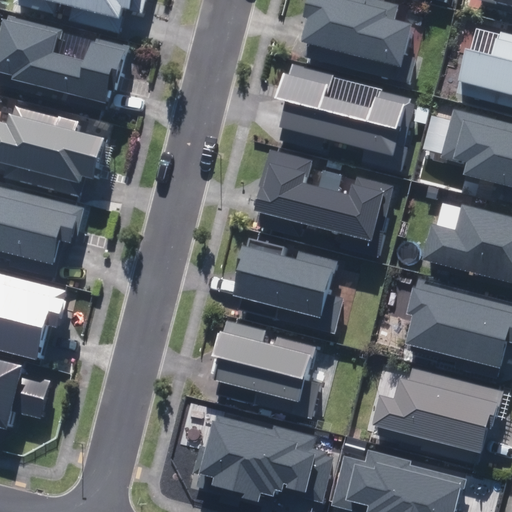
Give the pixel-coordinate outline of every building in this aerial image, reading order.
[(76,22),(124,35),(127,23),(133,25),(134,20),(136,13),(149,17),(153,0),(16,0),(15,7),(63,20),(66,8),(79,12),(76,22)] [(313,34),(310,46),(316,48),(313,56),(415,83),(420,62),(412,60),(421,27),(399,21),(403,7),(375,0),(318,0),(313,22),(316,23),(313,34)] [(126,94),(137,48),(105,40),(99,65),(65,57),(72,29),(15,16),(1,73),(10,75),(6,92),(106,116),(107,110),(112,111),(114,105),(117,106),(119,99),(120,93),(126,94)] [(511,36),(478,28),(472,53),(469,52),(457,98),(511,111),(511,36)] [(366,162),(406,172),(412,151),(406,150),(418,101),(388,93),(389,89),(297,66),(288,103),(297,105),(293,118),(290,130),(369,149),(366,162)] [(90,184),(91,181),(103,184),(113,144),(83,136),(86,125),(21,108),(15,129),(0,125),(0,164),(89,188),(90,184)] [(486,197),(511,203),(511,126),(459,112),(447,157),(474,164),(471,177),(490,182),(486,197)] [(386,258),(392,233),(389,233),(400,188),(364,179),(359,198),(311,186),(317,160),(278,151),(266,200),(259,227),(386,258)] [(0,252),(65,269),(69,255),(72,244),(84,247),(93,211),(0,186),(0,252)] [(433,264),(511,283),(511,218),(473,209),(466,235),(441,229),(433,264)] [(239,304),(338,329),(347,294),(334,291),(343,258),(302,248),(301,255),(289,252),(291,244),(254,235),(252,245),(251,244),(247,257),(251,258),(244,286),(239,304)] [(0,348),(0,349),(52,363),(58,339),(64,315),(75,318),(79,303),(68,300),(70,292),(0,273),(0,343),(1,344),(0,348)] [(415,346),(509,370),(511,360),(511,303),(427,282),(425,291),(422,291),(415,318),(422,320),(415,346)] [(219,392),(316,416),(325,381),(311,378),(320,344),(284,335),(281,343),(266,339),(268,328),(232,319),(224,353),(228,354),(223,373),(222,377),(223,378),(219,392)] [(0,425),(20,430),(24,413),(49,419),(58,384),(33,378),(35,368),(0,359),(0,425)] [(382,438),(485,465),(489,452),(491,453),(494,443),(498,427),(501,428),(510,393),(418,369),(415,382),(411,381),(405,402),(390,398),(382,428),(384,429),(382,438)] [(310,494),(326,498),(337,455),(326,452),(327,447),(317,445),(320,431),(279,421),(278,427),(221,412),(206,471),(221,474),(219,482),(239,487),(238,492),(267,500),(269,490),(282,493),(283,488),(310,494)] [(461,511),(467,490),(469,491),(471,480),(415,466),(416,462),(373,451),(370,463),(349,458),(337,506),(354,510),(361,511),(461,511)]
